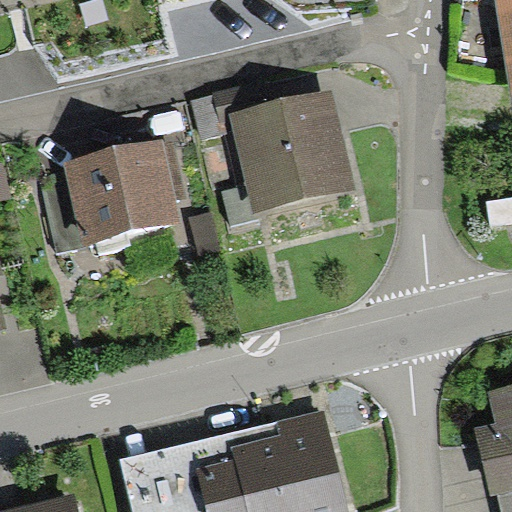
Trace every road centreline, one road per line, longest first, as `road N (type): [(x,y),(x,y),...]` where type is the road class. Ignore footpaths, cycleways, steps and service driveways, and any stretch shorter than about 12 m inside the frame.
road 1 (residential): [(421,27),(0,124)]
road 2 (residential): [(418,327),(0,428)]
road 3 (residential): [(421,27),(426,290),(418,327)]
road 4 (residential): [(418,327),(411,360),(422,511)]
